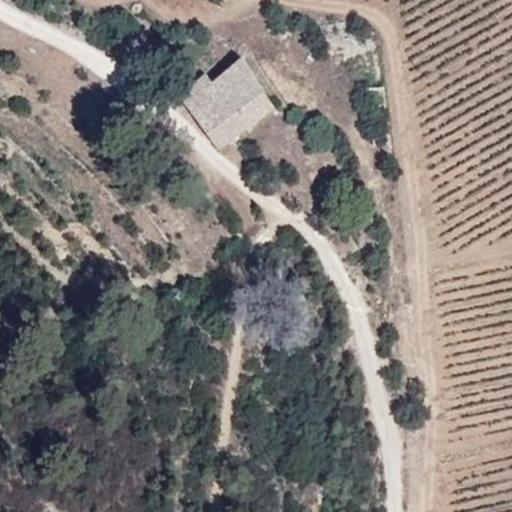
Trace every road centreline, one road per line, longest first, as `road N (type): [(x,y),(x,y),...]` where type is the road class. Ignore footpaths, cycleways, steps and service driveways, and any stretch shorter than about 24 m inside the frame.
road 1 (unclassified): [(0,7),(149,99),(320,249),(357,316),(387,439),(394,511)]
road 2 (track): [(210,511),(228,398),(276,210)]
